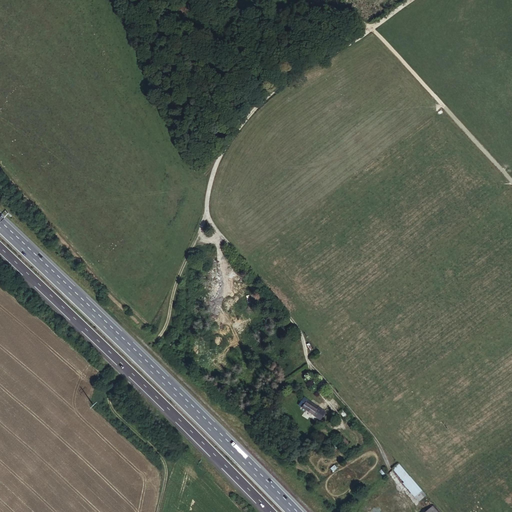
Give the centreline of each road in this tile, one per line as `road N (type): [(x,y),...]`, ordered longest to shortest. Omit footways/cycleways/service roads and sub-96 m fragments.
road 1 (track): [(158,511),(165,465),(109,396),(166,326),(207,212),(390,469)]
road 2 (motorway): [(297,511),(0,218)]
road 3 (motorway): [(0,248),(271,511)]
road 4 (unclassified): [(413,0),(245,117),(215,167),(207,212)]
